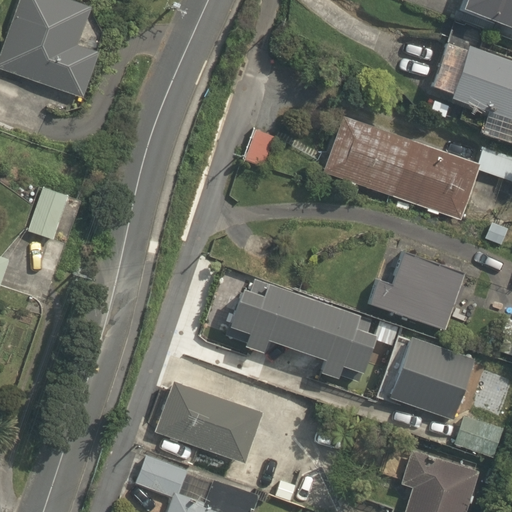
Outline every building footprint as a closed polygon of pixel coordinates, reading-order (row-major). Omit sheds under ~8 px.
[(72,0),(15,0),(0,48),(0,68),(79,96),(94,51),(74,45),(87,5),(72,0)] [(461,11),(511,30),(511,0),(464,0),(461,11)] [(448,99),(511,121),(511,59),(468,44),(465,51),(445,44),(430,87),(450,94),(448,99)] [(476,166),(340,113),(319,168),(455,221),(476,166)] [(264,165),(272,132),(251,127),(244,160),(264,165)] [(480,170),(511,181),(511,155),(488,146),(480,170)] [(27,233),(53,240),(66,198),(40,190),(27,233)] [(462,286),(459,285),(463,272),(401,252),(390,286),(374,280),(365,305),(443,331),(451,305),(455,306),(462,286)] [(511,356),(511,334),(504,332),(497,352),(511,356)] [(387,397),(451,421),(473,360),(409,337),(387,397)] [(170,384),(154,432),(241,462),(258,413),(170,384)] [(453,444),(492,457),(502,429),(463,415),(453,444)] [(402,511),(463,511),(477,472),(411,450),(399,483),(411,487),(402,511)] [(248,511),(255,495),(212,480),(204,503),(176,493),(184,469),(144,456),(135,485),(171,497),(165,511),(248,511)] [(308,498),(317,502),(324,485),(312,481),(314,478),(279,464),(270,487),(306,501),(308,498)]
